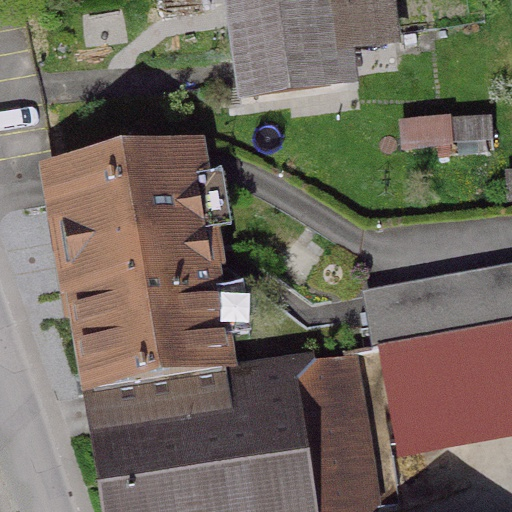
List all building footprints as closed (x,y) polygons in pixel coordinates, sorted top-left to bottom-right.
[(227,60),(244,58),(248,92),(342,80),(338,51),(386,45),(379,0),(323,0),(238,11),(240,27),(223,30),(227,60)] [(50,174),(88,399),(178,384),(221,377),(185,152),(50,174)] [(369,354),(443,341),(511,328),(511,283),(361,311),(369,354)] [(406,377),(428,373),(424,352),(403,356),(406,377)] [(178,384),(184,422),(92,436),(103,511),(365,511),(349,407),(359,405),(351,364),(343,366),(342,364),(281,372),(281,368),(178,384)]
